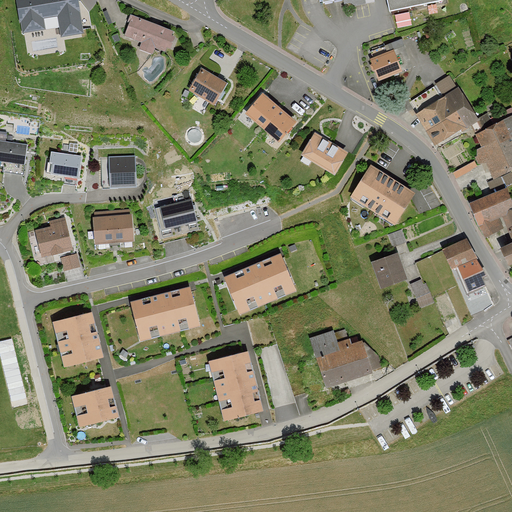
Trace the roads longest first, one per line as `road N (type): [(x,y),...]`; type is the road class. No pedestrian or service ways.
road 1 (residential): [(492,318),(328,414),(252,435),(62,459),(25,302),(0,246)]
road 2 (residential): [(511,300),(430,159),(212,22)]
